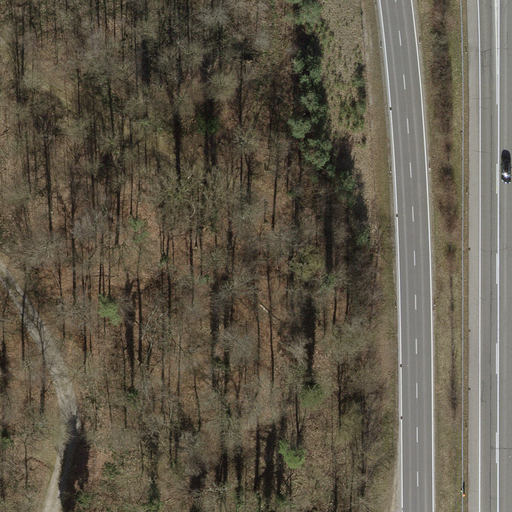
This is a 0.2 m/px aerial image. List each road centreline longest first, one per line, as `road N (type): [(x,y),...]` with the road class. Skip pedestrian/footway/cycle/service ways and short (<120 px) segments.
road 1 (primary): [(418,511),(415,267),(396,0)]
road 2 (trunk): [(509,103),(508,511)]
road 3 (track): [(0,45),(62,99),(327,244)]
road 4 (track): [(52,511),(68,466),(70,396),(46,333),(0,269)]
